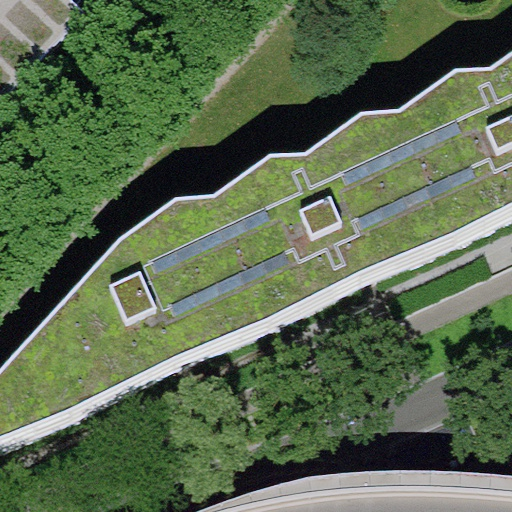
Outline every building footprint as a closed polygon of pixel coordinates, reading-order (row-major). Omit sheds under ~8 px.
[(0,0),(0,118),(84,27),(74,18),(87,1),(88,0),(0,0)] [(88,0),(87,1),(104,14),(115,0),(88,0)] [(399,132),(454,252),(511,225),(511,80),(492,90),(456,92),(399,132)] [(214,217),(269,337),(361,294),(454,252),(399,132),(362,135),(305,175),(270,177),(214,217)] [(0,390),(0,455),(178,377),(269,337),(214,217),(176,220),(119,260),(0,390)]
